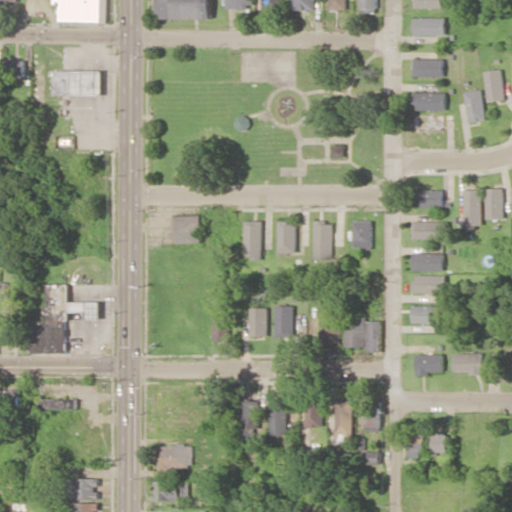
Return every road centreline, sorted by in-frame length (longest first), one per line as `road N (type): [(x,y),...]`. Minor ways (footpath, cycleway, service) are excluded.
road 1 (secondary): [(128,511),(133,0)]
road 2 (residential): [(396,511),(391,0)]
road 3 (residential): [(390,38),(0,35)]
road 4 (residential): [(393,369),(128,369)]
road 5 (residential): [(393,194),(129,198)]
road 6 (tertiary): [(128,369),(0,365)]
road 7 (residential): [(394,163),(511,149)]
